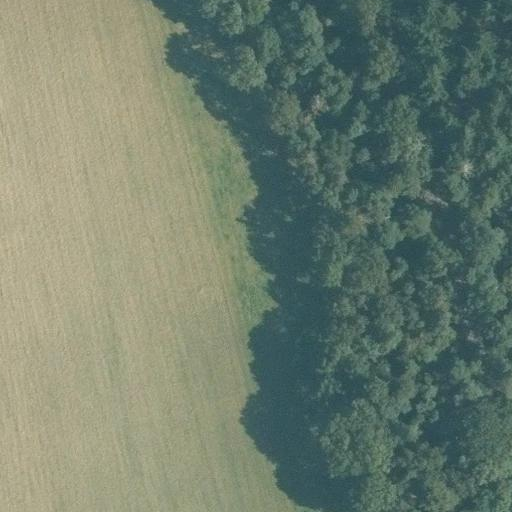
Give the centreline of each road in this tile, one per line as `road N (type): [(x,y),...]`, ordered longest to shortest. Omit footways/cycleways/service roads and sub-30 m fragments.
road 1 (unclassified): [(446,244),(376,0)]
road 2 (unclassified): [(511,442),(446,244)]
